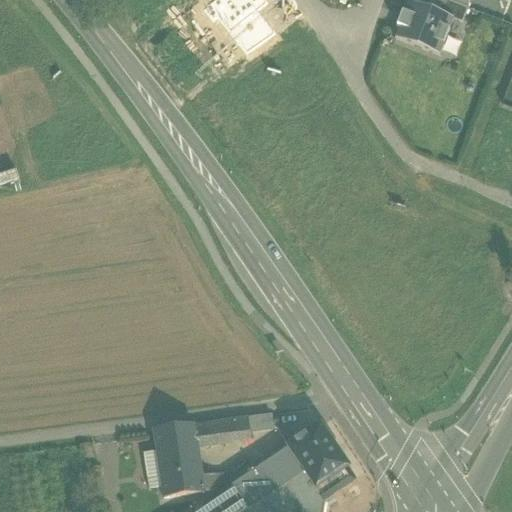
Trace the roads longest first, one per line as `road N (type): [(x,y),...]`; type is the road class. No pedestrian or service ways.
road 1 (secondary): [(66,0),(250,238),(435,511)]
road 2 (secondary): [(451,511),(511,398)]
